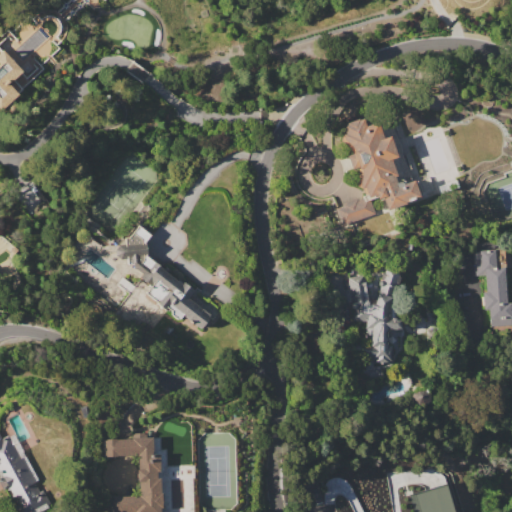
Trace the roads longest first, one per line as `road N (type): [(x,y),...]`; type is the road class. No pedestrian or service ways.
road 1 (residential): [(511,57),(477,45),(406,46),(353,69),(285,120),(261,182),(260,213),(278,357)]
road 2 (residential): [(278,357),(243,381),(200,389),(40,332),(0,332)]
road 3 (residential): [(278,357),(278,511)]
